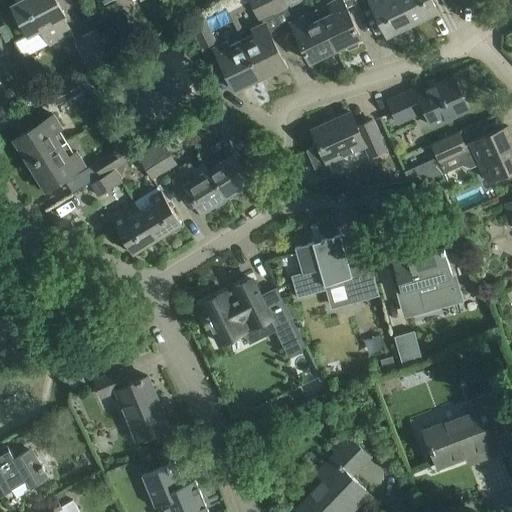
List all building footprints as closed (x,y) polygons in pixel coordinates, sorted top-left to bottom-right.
[(70,32),(63,19),(61,16),(64,14),(56,0),(20,0),(12,5),(27,34),(40,28),(48,43),(70,32)] [(185,24),(184,23),(173,0),(164,0),(156,4),(169,32),(185,24)] [(250,0),(260,18),(272,12),(266,0),(250,0)] [(282,0),(266,0),(272,12),(285,6),(282,0)] [(333,0),(329,2),(333,11),(319,18),(335,50),(343,45),(349,50),(358,45),(358,38),(361,37),(346,7),(357,2),(355,0),(333,0)] [(369,0),(387,35),(411,23),(400,0),(355,0),(357,2),(361,0),(369,0)] [(400,0),(411,23),(437,10),(432,0),(400,0)] [(335,50),(319,18),(306,24),(302,16),(290,21),(310,61),(335,50)] [(191,22),(202,46),(214,40),(203,17),(191,22)] [(243,43),(259,78),(285,65),(264,22),(252,28),(256,37),(243,43)] [(3,25),(0,25),(0,31),(5,42),(10,39),(3,25)] [(88,66),(109,55),(95,28),(74,39),(88,66)] [(259,78),(243,43),(229,50),(225,41),(214,47),(235,90),(259,78)] [(388,100),(398,122),(425,110),(432,125),(469,109),(454,76),(424,89),(422,85),(388,100)] [(75,78),(63,84),(48,91),(55,104),(82,91),(75,78)] [(209,110),(224,134),(236,126),(222,103),(209,110)] [(328,162),(365,145),(369,156),(386,148),(372,119),(357,126),(351,112),(311,129),(318,144),(306,149),(319,178),(332,172),(328,162)] [(29,164),(61,144),(53,132),(62,127),(53,114),(13,139),(29,164)] [(438,161),(457,153),(462,163),(470,166),(480,161),(488,179),(511,168),(511,128),(487,139),(486,135),(464,145),(458,131),(430,144),(438,161)] [(209,168),(226,195),(232,197),(240,192),(240,187),(249,181),(233,155),(237,153),(227,137),(213,145),(222,160),(209,168)] [(175,163),(160,139),(148,146),(163,171),(175,163)] [(61,144),(29,164),(45,190),(85,165),(76,150),(68,156),(61,144)] [(93,162),(101,175),(114,167),(127,158),(119,146),(93,162)] [(152,178),(163,171),(148,146),(137,153),(152,178)] [(421,178),(416,165),(404,171),(408,180),(421,178)] [(97,194),(122,178),(114,167),(101,175),(90,182),(97,194)] [(226,195),(209,168),(196,177),(191,168),(180,175),(202,210),(213,204),(217,206),(226,201),(226,195)] [(140,208),(158,238),(168,232),(173,232),(179,229),(181,223),(171,206),(159,189),(149,195),(152,200),(140,208)] [(140,208),(135,200),(110,216),(134,253),(158,238),(140,208)] [(340,235),(320,240),(321,243),(314,245),(313,242),(294,247),(301,272),(291,275),(297,297),(327,289),(326,285),(347,279),(354,302),(379,295),(364,241),(362,242),(343,248),(340,235)] [(414,247),(390,254),(401,293),(418,288),(423,307),(458,297),(444,247),(417,255),(414,247)] [(210,323),(220,343),(245,330),(244,328),(253,323),(254,326),(271,318),(269,315),(273,314),(280,328),(281,327),(280,325),(292,319),(276,286),(260,295),(252,278),(235,287),(236,289),(227,293),(226,291),(201,303),(208,319),(205,321),(207,325),(210,323)] [(26,348),(38,340),(12,303),(0,309),(0,330),(2,333),(11,327),(26,348)] [(414,329),(392,335),(399,365),(421,359),(414,329)] [(282,344),(287,355),(306,346),(300,335),(282,344)] [(1,351),(0,352),(0,357),(3,362),(12,357),(6,348),(1,351)] [(121,369),(96,379),(103,395),(118,389),(138,439),(169,426),(148,375),(127,384),(121,369)] [(511,426),(511,394),(508,385),(466,402),(470,412),(423,430),(438,467),(439,467),(439,466),(473,452),(476,460),(497,452),(491,435),(511,426)] [(369,455),(347,434),(333,449),(336,452),(316,472),(323,479),(296,507),(300,511),(349,511),(351,511),(356,511),(372,496),(351,474),(369,455)] [(30,487),(46,478),(48,475),(45,470),(46,468),(44,464),(42,464),(35,451),(30,448),(16,456),(11,447),(5,447),(0,449),(0,494),(26,480),(30,487)] [(184,484),(175,461),(141,475),(155,506),(162,503),(165,511),(208,511),(195,479),(184,484)] [(81,511),(82,511),(80,508),(73,499),(62,505),(56,494),(29,510),(29,511),(81,511)]
